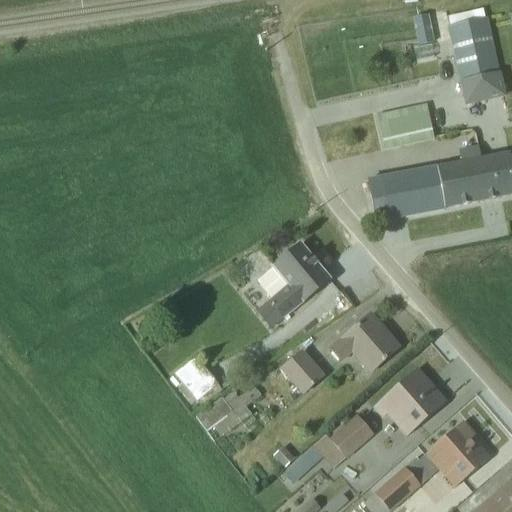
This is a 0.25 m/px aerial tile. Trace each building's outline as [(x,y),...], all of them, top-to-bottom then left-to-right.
[(482,12),(446,19),(448,28),(446,28),(462,108),(503,100),(486,19),(483,19),(482,12)] [(427,16),(411,20),(417,48),(433,45),(427,16)] [(431,48),(411,52),(414,64),(434,60),(431,48)] [(424,108),(376,119),(384,153),(432,141),(424,108)] [(366,184),(373,223),(511,197),(511,159),(508,160),(507,156),(481,161),(478,147),(456,152),(459,167),(366,184)] [(256,282),(271,300),(254,313),(270,332),(329,285),(300,248),(256,282)] [(367,376),(396,351),(367,317),(329,351),(341,365),(350,357),(367,376)] [(323,379),(302,354),(280,373),(301,398),(323,379)] [(220,392),(193,359),(173,374),(176,377),(169,383),(188,407),(195,402),(200,408),(220,392)] [(405,440),(444,406),(415,373),(371,411),(382,424),(387,419),(405,440)] [(238,425),(221,401),(195,419),(212,444),(238,425)] [(344,463),(372,438),(354,417),(326,442),(344,463)] [(451,491),(487,460),(470,440),(472,438),(460,425),(422,458),(451,491)] [(382,511),(396,511),(420,491),(403,472),(371,499),(382,511)] [(511,511),(511,481),(511,480),(474,511),(511,511)]
